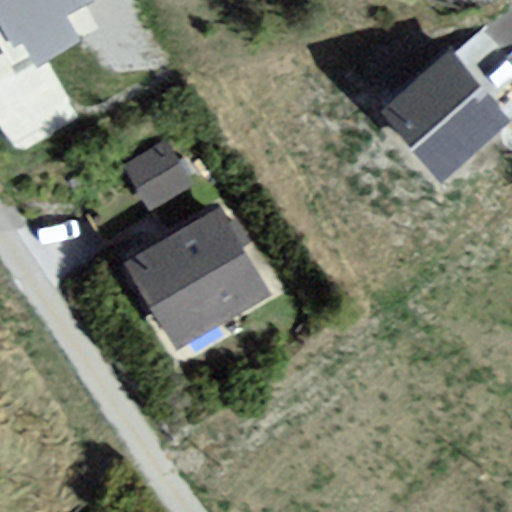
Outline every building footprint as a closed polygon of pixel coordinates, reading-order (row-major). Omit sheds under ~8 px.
[(81,0),(0,0),(0,9),(15,37),(81,0)] [(502,119),(449,60),(390,112),(443,172),(502,119)] [(126,154),(149,195),(196,169),(174,127),(126,154)] [(153,196),(164,220),(217,196),(205,171),(153,196)] [(262,292),(215,209),(113,259),(169,343),(262,292)]
